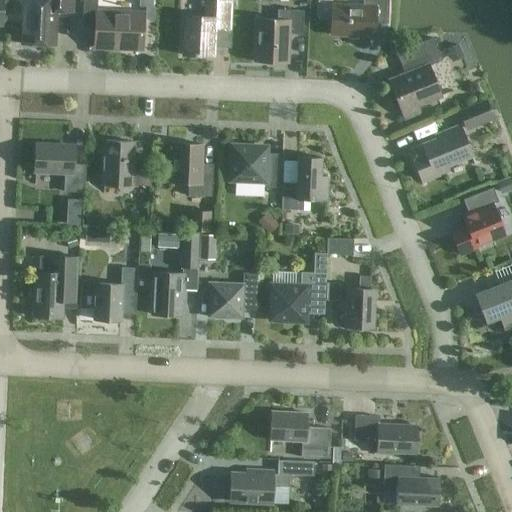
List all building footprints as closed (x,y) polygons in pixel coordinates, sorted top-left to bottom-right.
[(72,0),(24,0),(22,44),(54,46),(56,12),(72,13),(72,0)] [(97,0),(83,0),(83,28),(95,28),(95,47),(142,49),(143,14),(97,12),(97,0)] [(153,7),(153,0),(140,0),(140,7),(146,7),(145,20),(155,20),(155,7),(153,7)] [(231,1),(205,0),(204,17),(184,16),(183,56),(194,56),(194,57),(198,57),(198,56),(214,57),(215,29),(230,29),(231,1)] [(375,23),(388,24),(388,0),(363,0),(363,7),(332,5),(331,35),(374,37),(375,23)] [(303,11),(278,10),(277,21),(258,20),(258,19),(257,19),(255,62),(287,64),(288,35),(302,35),(303,11)] [(421,113),(420,113),(417,106),(441,97),(428,67),(443,61),(433,38),(407,49),(416,70),(390,81),(405,119),(404,120),(405,121),(422,114),(421,113)] [(464,58),(458,44),(447,49),(453,63),(464,58)] [(458,111),(467,131),(495,120),(487,99),(458,111)] [(471,156),(475,166),(476,165),(460,127),(446,133),(447,136),(422,146),(426,156),(414,161),(424,186),(425,186),(423,181),(445,172),(443,168),(471,156)] [(132,142),(106,141),(104,186),(130,187),(130,186),(150,187),(152,157),(150,157),(150,159),(131,158),(132,142)] [(202,145),(175,143),(173,183),(189,184),(188,196),(212,197),(213,171),(201,170),(202,145)] [(64,192),(84,193),(85,165),(73,164),(74,147),(36,145),(34,171),(65,173),(64,192)] [(267,148),(232,146),(231,181),(264,182),(264,188),(278,188),(279,164),(266,164),(267,148)] [(322,158),(298,157),(297,183),(283,183),(281,210),(303,211),(304,200),(327,201),(328,177),(321,177),(322,158)] [(497,182),(502,195),(511,191),(511,182),(510,177),(497,182)] [(452,234),(460,255),(477,249),(476,247),(505,236),(493,205),(499,202),(493,188),(463,200),(468,213),(462,216),(467,228),(452,234)] [(201,234),(210,234),(211,212),(191,211),(190,233),(200,234),(201,234)] [(67,212),(67,225),(80,225),(81,213),(67,212)] [(261,225),(269,234),(279,225),(270,216),(261,225)] [(285,235),(298,235),(298,225),(285,225),(285,235)] [(85,242),(94,242),(94,229),(86,229),(85,242)] [(141,251),(149,252),(150,230),(141,229),(141,251)] [(198,283),(199,234),(182,234),(180,274),(154,273),(152,315),(180,316),(181,290),(185,290),(185,283),(198,283)] [(201,234),(201,235),(200,259),(215,259),(216,235),(210,234),(201,234)] [(75,236),(65,239),(69,249),(79,245),(75,236)] [(353,256),(353,240),(327,238),(327,254),(353,256)] [(327,254),(315,254),(314,273),(301,273),(300,287),(272,286),(270,320),(305,322),(306,304),(324,305),(327,254)] [(64,288),(77,289),(78,258),(49,257),(49,273),(34,272),(32,317),(63,319),(64,288)] [(511,263),(510,264),(511,268),(511,280),(476,295),(487,323),(500,318),(505,330),(511,326),(511,263)] [(134,269),(122,268),(121,285),(81,283),(80,307),(95,308),(94,320),(120,321),(122,292),(133,293),(134,269)] [(208,317),(242,319),(243,310),(256,311),(257,275),(244,274),(243,284),(209,283),(208,317)] [(355,328),(373,328),(375,290),(369,290),(369,277),(360,277),(359,289),(348,289),(347,312),(346,313),(340,319),(351,331),(354,328),(355,328)] [(301,458),(329,459),(330,429),(306,428),(307,414),(271,412),(270,440),(302,442),(301,458)] [(391,452),(415,453),(416,427),(379,425),(379,417),(355,416),(354,441),(366,442),(366,436),(377,437),(376,455),(391,455),(391,452)] [(332,463),(340,463),(341,447),(333,447),(332,463)] [(342,453),(342,462),(351,462),(351,461),(352,453),(342,453)] [(289,475),(313,476),(314,462),(278,461),(277,474),(273,474),(273,472),(257,471),(257,475),(231,474),(230,502),(272,504),(273,487),(289,487),(289,475)] [(321,475),(332,476),(333,465),(321,465),(321,475)] [(408,466),(384,465),(383,486),(398,487),(397,504),(437,506),(438,480),(408,478),(408,466)] [(382,479),(382,470),(371,470),(371,479),(382,479)]
